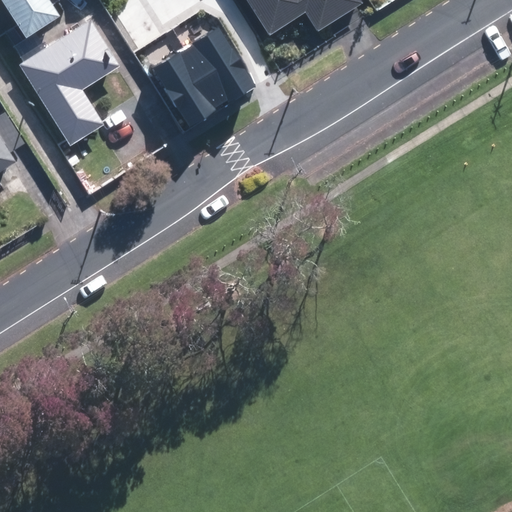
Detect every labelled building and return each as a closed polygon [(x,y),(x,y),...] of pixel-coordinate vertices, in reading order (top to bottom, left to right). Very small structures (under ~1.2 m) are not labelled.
[(2,0),(26,36),(59,15),(49,0),(2,0)] [(249,0),(271,33),(307,10),(320,29),(365,0),(364,0),(249,0)] [(92,21),(23,63),(21,65),(71,145),(104,124),(83,90),(120,66),(92,21)] [(186,50),(220,106),(254,86),(220,30),(186,50)] [(220,106),(186,50),(154,70),(187,126),(220,106)] [(0,170),(19,159),(13,150),(26,142),(7,111),(0,114),(0,170)]
